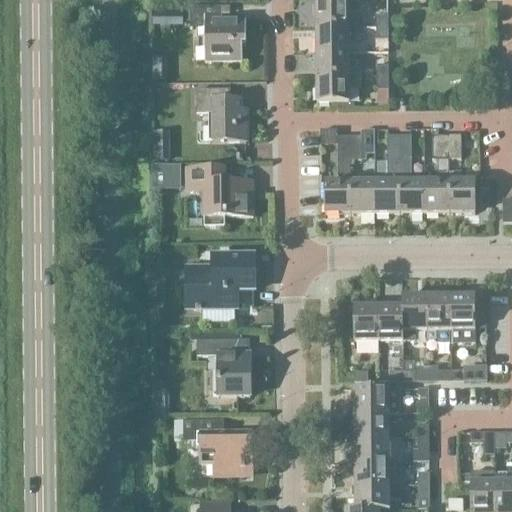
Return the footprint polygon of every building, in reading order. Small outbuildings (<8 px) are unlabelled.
[(316,31),(363,31),(363,19),(348,19),(348,6),(316,6),(316,31)] [(160,9),(152,9),(152,27),(160,27),(160,9)] [(222,10),(222,9),(190,10),(190,31),(205,31),(205,66),(242,65),(242,48),(246,48),(246,21),(230,22),(230,10),(222,10)] [(377,31),(389,31),(389,19),(377,19),(377,31)] [(316,56),(349,56),(348,42),(363,42),(363,31),(316,31),(316,56)] [(389,43),(389,31),(377,31),(377,43),(389,43)] [(317,81),(349,81),(361,80),(361,69),(349,69),(349,56),(316,56),(317,81)] [(377,81),(389,80),(389,68),(377,68),(377,81)] [(317,106),(349,106),(349,91),(361,91),(361,80),(349,81),(317,81),(317,106)] [(389,80),(377,81),(377,92),(389,92),(389,80)] [(227,105),(226,92),(196,93),(197,117),(213,117),(213,146),(247,145),(247,116),(241,116),(241,105),(227,105)] [(375,218),(400,218),(400,185),(399,163),(399,139),(387,139),(388,163),(387,186),(375,186),(375,218)] [(411,185),(412,163),(411,139),(399,139),(399,163),(400,185),(400,218),(425,217),(424,185),(411,185)] [(449,175),(449,163),(449,139),(432,139),(432,163),(436,163),(436,185),(424,185),(425,217),(449,217),(449,185),(449,175)] [(449,139),(449,163),(461,163),(461,139),(449,139)] [(350,186),(350,164),(350,140),(338,140),(338,186),(325,186),(325,218),(351,218),(350,186)] [(350,140),(350,164),(362,164),(362,140),(350,140)] [(168,154),(152,154),(152,163),(168,163),(168,154)] [(225,187),(225,173),(187,173),(187,195),(204,195),(204,221),(204,231),(224,231),(224,220),(253,220),(253,186),(225,187)] [(461,185),(461,175),(449,175),(449,185),(449,217),(475,217),(475,185),(461,185)] [(351,218),(375,218),(375,186),(350,186),(351,218)] [(503,227),(511,226),(511,202),(503,203),(503,227)] [(188,312),(236,312),(236,295),(254,294),(254,260),(214,261),(214,272),(188,272),(188,312)] [(426,335),(427,335),(426,300),(402,300),(402,310),(403,345),(415,345),(415,335),(426,335)] [(451,347),(451,335),(450,300),(426,300),(427,335),(426,335),(426,344),(436,344),(436,347),(451,347)] [(450,300),(451,335),(451,347),(475,347),(475,300),(450,300)] [(403,345),(402,310),(378,311),(379,345),(403,345)] [(354,346),(379,345),(378,311),(354,311),(354,346)] [(242,356),(242,343),(198,344),(199,359),(219,359),(219,400),(251,400),(251,356),(242,356)] [(438,385),(451,385),(451,374),(438,374),(438,385)] [(451,385),(464,385),(464,374),(451,374),(451,385)] [(354,386),(368,386),(368,375),(354,375),(354,386)] [(390,386),(403,385),(403,375),(390,375),(390,386)] [(403,375),(403,385),(416,385),(416,375),(403,375)] [(397,392),(354,393),(355,418),(389,417),(397,417),(397,392)] [(418,406),(429,406),(428,392),(418,392),(418,406)] [(167,411),(153,411),(153,421),(167,421),(167,411)] [(355,442),(389,441),(389,417),(355,418),(355,442)] [(215,436),(215,424),(179,423),(179,445),(201,445),(201,468),(213,468),(213,480),(244,480),(244,454),(251,454),(251,436),(215,436)] [(418,441),(429,441),(429,428),(418,428),(418,441)] [(506,447),(511,446),(511,435),(494,436),(495,452),(506,452),(506,447)] [(470,447),(482,447),(482,460),(494,460),(495,452),(494,436),(483,436),(470,436),(470,447)] [(355,466),(390,465),(389,441),(355,442),(355,466)] [(429,441),(418,441),(418,453),(405,453),(406,465),(429,465),(429,453),(429,441)] [(355,466),(355,490),(398,489),(398,477),(390,477),(390,465),(355,466)] [(511,511),(511,473),(506,473),(506,475),(495,475),(495,511),(511,511)] [(470,511),(495,511),(495,475),(470,475),(470,511)] [(419,489),(429,489),(429,476),(418,476),(419,489)] [(390,511),(390,503),(400,503),(400,489),(398,489),(355,490),(355,511),(390,511)] [(429,489),(419,489),(418,511),(429,511),(429,489)] [(462,511),(463,503),(449,503),(448,511),(462,511)]
